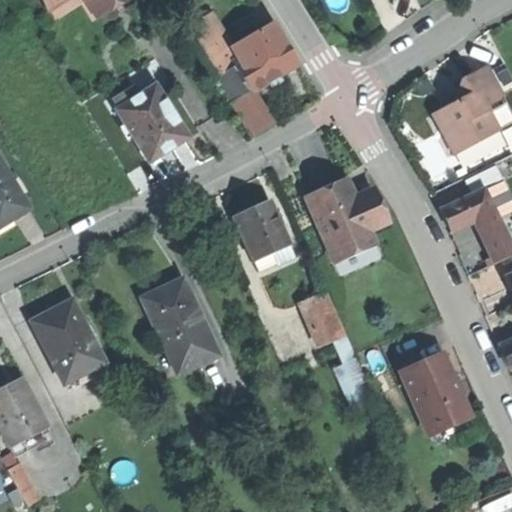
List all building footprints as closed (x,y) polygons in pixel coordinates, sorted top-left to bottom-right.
[(49,0),(53,5),(60,0),(86,0),(98,18),(124,0),(49,0)] [(174,0),(189,24),(201,17),(228,0),(174,0)] [(228,62),(201,17),(189,24),(182,29),(209,74),(228,62)] [(236,63),(231,66),(247,92),(251,89),(296,62),(283,42),(270,20),(226,47),(236,63)] [(231,66),(228,62),(209,74),(228,103),(247,92),(231,66)] [(432,114),(452,153),(497,130),(484,105),(501,96),(485,66),(470,74),(460,79),(463,85),(457,88),(462,98),(454,102),(432,114)] [(116,111),(149,160),(167,148),(186,135),(154,86),(138,97),(131,87),(116,97),(123,107),(116,111)] [(449,92),(454,102),(462,98),(457,88),(449,92)] [(251,89),(247,92),(228,103),(249,138),(272,124),(251,89)] [(0,224),(11,218),(29,207),(0,159),(0,224)] [(463,179),(470,193),(500,178),(493,164),(463,179)] [(494,211),(497,217),(511,209),(511,200),(502,180),(483,189),(494,211)] [(347,181),(305,198),(331,261),(374,243),(369,231),(385,225),(377,206),(370,190),(353,197),(347,181)] [(445,221),(450,232),(475,219),(494,211),(483,189),(440,210),(445,221)] [(248,208),(232,215),(252,261),(271,253),(289,245),(269,199),(248,208)] [(511,249),(497,217),(494,211),(475,219),(480,230),(477,231),(489,258),(493,265),(511,256),(511,249)] [(275,263),(271,253),(252,261),(256,271),(275,263)] [(487,268),(493,265),(489,258),(483,261),(487,268)] [(159,291),(140,299),(176,376),(217,357),(181,280),(159,291)] [(326,293),(300,304),(318,345),(344,334),(326,293)] [(30,322),(62,384),(102,363),(70,301),(48,312),(30,322)] [(503,359),(508,370),(511,368),(511,340),(498,347),(503,359)] [(402,374),(428,434),(469,416),(457,389),(443,356),(402,374)] [(1,389),(0,388),(0,430),(9,446),(45,427),(20,378),(1,389)] [(48,431),(45,427),(9,446),(15,457),(47,440),(43,433),(48,431)] [(1,459),(16,486),(28,480),(19,464),(17,465),(11,454),(1,459)] [(39,500),(28,480),(16,486),(27,506),(39,500)] [(511,511),(511,488),(453,511),(511,511)]
